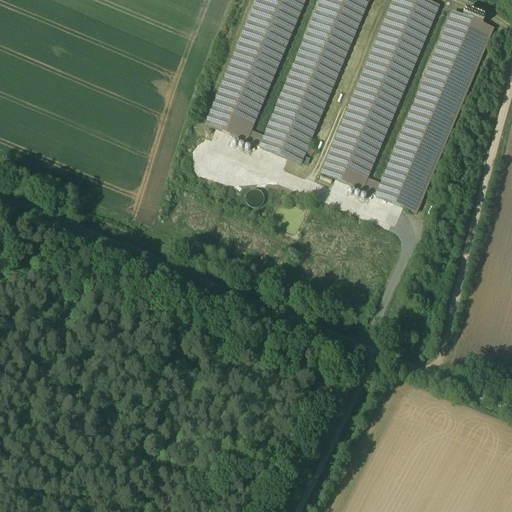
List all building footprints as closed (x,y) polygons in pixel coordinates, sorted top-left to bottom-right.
[(260,134),(305,0),(260,0),(257,10),(263,8),(260,7),(262,2),(266,3),(272,1),(273,5),(271,10),(276,12),(278,17),(273,19),(278,20),(267,50),(270,57),(265,55),(261,67),(259,62),(258,62),(254,61),(248,63),(247,65),(241,63),(242,59),(233,56),(208,128),(261,146),(264,136),(260,134)] [(310,166),(367,0),(323,0),(318,17),(322,19),(322,18),(331,12),(334,17),(332,23),(338,31),(331,29),(334,33),(317,82),(310,79),(316,89),(306,85),(304,91),(298,95),(293,87),(298,83),(296,83),(290,73),(263,150),(310,166)] [(430,0),(389,0),(327,178),(377,195),(381,184),(372,180),(394,118),(390,113),(377,114),(375,120),(372,98),(361,84),(376,83),(367,80),(367,74),(374,68),(377,71),(376,65),(387,56),(388,63),(390,64),(392,58),(394,75),(389,90),(390,89),(394,94),(395,104),(399,104),(401,116),(440,3),(430,0)] [(468,96),(494,26),(453,12),(436,58),(449,62),(448,65),(454,67),(451,73),(455,75),(452,82),(458,84),(457,87),(462,89),(461,93),(468,96)] [(378,199),(420,213),(447,137),(440,135),(437,144),(435,144),(434,146),(426,144),(423,152),(420,151),(418,157),(412,154),(411,157),(395,151),(378,199)] [(263,193),(252,194),(253,208),(265,206),(263,193)]
